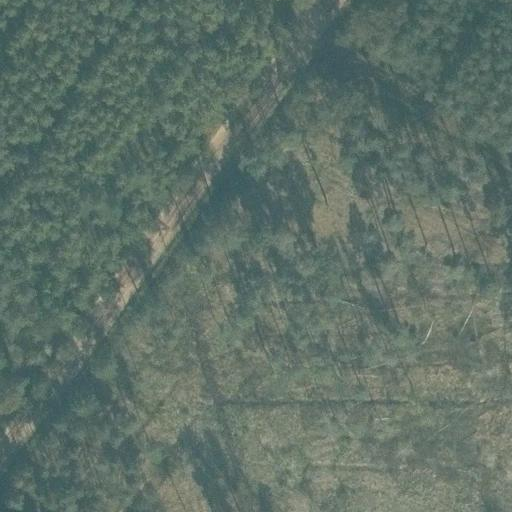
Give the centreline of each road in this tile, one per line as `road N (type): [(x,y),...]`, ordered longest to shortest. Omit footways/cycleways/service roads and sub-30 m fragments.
road 1 (track): [(315,25),(0,464)]
road 2 (track): [(511,153),(315,25)]
